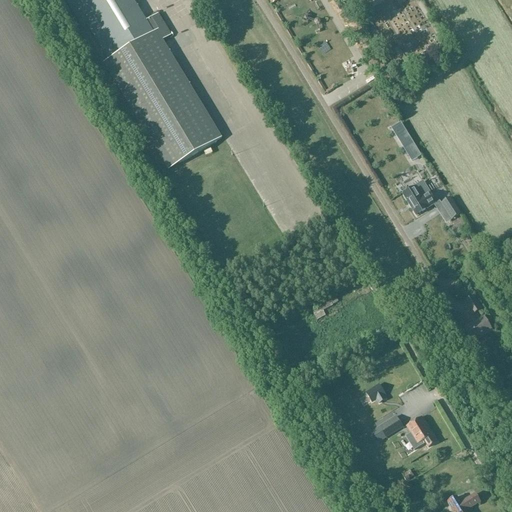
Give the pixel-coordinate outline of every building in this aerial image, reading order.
[(158,15),(146,22),(132,0),(71,0),(109,61),(104,65),(169,172),(222,139),(163,41),(171,36),(158,15)] [(325,20),(333,15),(330,10),(322,15),(325,20)] [(400,144),(410,138),(401,124),(392,130),(400,144)] [(200,163),(186,168),(188,173),(202,168),(200,163)] [(425,164),(419,168),(426,179),(432,175),(425,164)] [(423,182),(415,187),(403,195),(416,216),(436,203),(423,182)] [(460,214),(450,199),(442,204),(451,219),(460,214)] [(326,315),(346,298),(339,289),(319,306),(326,315)] [(482,309),(474,296),(464,302),(472,315),(482,309)] [(492,331),(484,317),(464,329),(472,343),(492,331)] [(376,400),(378,404),(387,399),(378,385),(366,393),(372,403),(376,400)] [(403,429),(396,417),(380,427),(387,439),(403,429)] [(422,417),(416,421),(407,427),(418,444),(424,440),(429,448),(438,442),(422,417)] [(380,427),(372,432),(379,444),(387,439),(380,427)] [(451,509),(452,511),(466,511),(480,503),(475,494),(451,509)]
